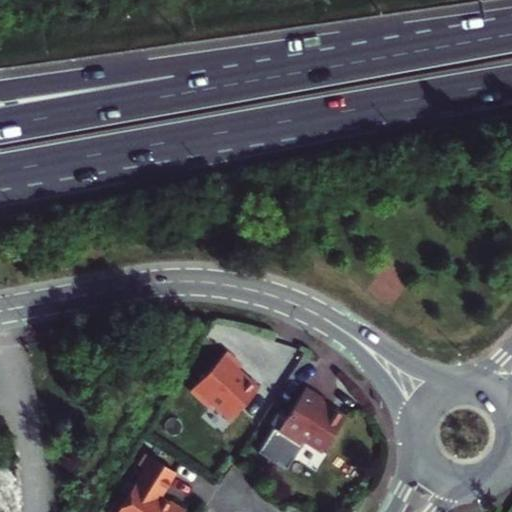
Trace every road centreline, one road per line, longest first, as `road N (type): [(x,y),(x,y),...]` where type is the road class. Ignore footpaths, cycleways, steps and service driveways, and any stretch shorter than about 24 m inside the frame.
road 1 (trunk): [(511,33),(0,125)]
road 2 (trunk): [(0,171),(511,81)]
road 3 (trunk): [(511,20),(0,90)]
road 4 (tertiary): [(0,310),(181,281),(236,285),(327,319)]
road 5 (tertiary): [(327,319),(370,360),(416,436)]
road 6 (tertiary): [(454,384),(327,319)]
